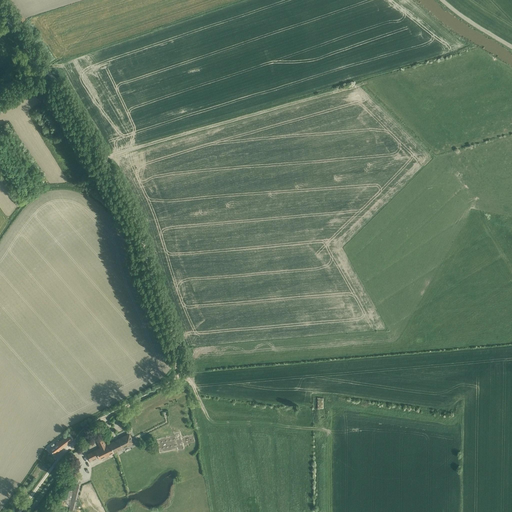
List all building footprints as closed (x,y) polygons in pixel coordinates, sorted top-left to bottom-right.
[(130,432),(109,442),(114,452),(135,442),(130,432)] [(172,437),(155,439),(156,450),(174,448),(175,450),(180,449),(179,443),(191,442),(190,435),(177,437),(176,432),(171,433),(172,437)] [(50,448),(54,453),(73,438),(69,434),(60,441),(59,440),(57,441),(58,442),(55,444),(54,442),(51,444),(52,446),(50,448)] [(114,452),(109,442),(106,443),(103,437),(97,440),(101,447),(87,454),(90,460),(98,456),(100,459),(114,452)] [(74,483),(67,481),(61,504),(70,506),(75,483),(76,482),(74,482),(74,483)] [(80,485),(75,483),(70,506),(69,510),(73,511),(80,485)]
